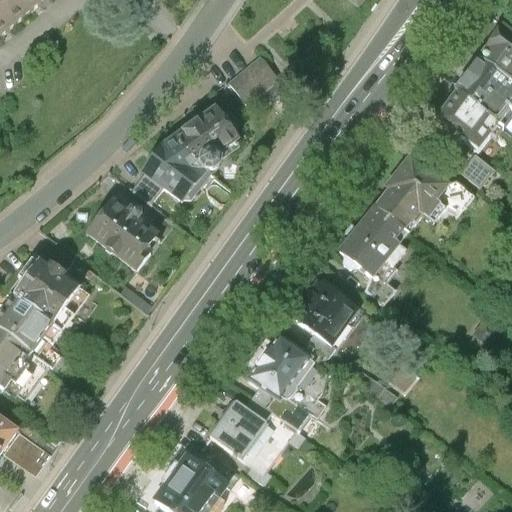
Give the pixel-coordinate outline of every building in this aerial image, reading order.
[(0,0),(0,37),(45,0),(0,0)] [(366,0),(342,0),(357,11),(358,11),(366,0)] [(511,34),(490,63),(511,79),(511,34)] [(279,84),(259,61),(227,87),(246,110),(279,84)] [(444,95),(463,72),(452,63),(434,86),(444,95)] [(511,79),(490,63),(466,94),(510,129),(511,126),(511,79)] [(491,152),(510,129),(466,94),(447,117),(491,152)] [(227,105),(185,136),(201,160),(210,155),(214,160),(250,137),(227,105)] [(191,166),(201,160),(185,136),(175,144),(154,173),(175,188),(192,200),(208,178),(191,166)] [(462,184),(425,154),(401,184),(405,187),(389,206),(421,232),(435,213),(444,220),(454,206),(449,201),(462,184)] [(488,156),(474,173),(492,188),(506,171),(488,156)] [(164,203),(175,188),(154,173),(143,189),(164,203)] [(462,184),(449,201),(454,206),(470,219),(486,199),(464,182),(462,184)] [(100,231),(148,269),(170,241),(165,236),(170,230),(127,197),(100,231)] [(410,245),(421,232),(389,206),(354,251),(385,275),(377,285),(397,301),(409,286),(399,279),(410,266),(408,265),(418,251),(410,245)] [(102,291),(90,283),(52,254),(25,290),(29,292),(75,327),(102,291)] [(373,310),(332,281),(304,321),(325,337),(344,350),(373,310)] [(42,349),(54,332),(65,341),(75,327),(29,292),(6,323),(42,349)] [(6,323),(0,331),(0,374),(15,386),(22,377),(26,380),(38,364),(33,361),(42,349),(6,323)] [(325,337),(313,354),(323,360),(332,367),(344,350),(325,337)] [(281,350),(260,379),(293,402),(323,360),(313,354),(296,342),(287,354),(281,350)] [(410,395),(374,369),(367,379),(402,405),(410,395)] [(262,398),(255,407),(277,424),(284,414),(262,398)] [(245,400),(220,436),(252,459),(277,424),(255,407),(245,400)] [(0,449),(16,428),(0,416),(0,449)] [(17,435),(2,457),(33,478),(48,457),(17,435)] [(207,442),(197,456),(236,485),(240,488),(251,474),(207,442)] [(165,499),(182,511),(215,511),(236,485),(197,456),(165,499)]
